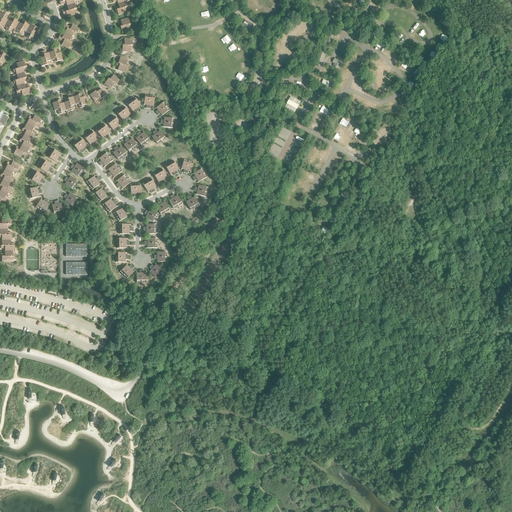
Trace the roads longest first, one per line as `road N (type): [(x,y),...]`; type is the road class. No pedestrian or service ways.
road 1 (track): [(0,381),(42,383),(121,423),(131,448),(127,500),(137,511)]
road 2 (track): [(115,391),(144,422),(231,413),(298,440)]
